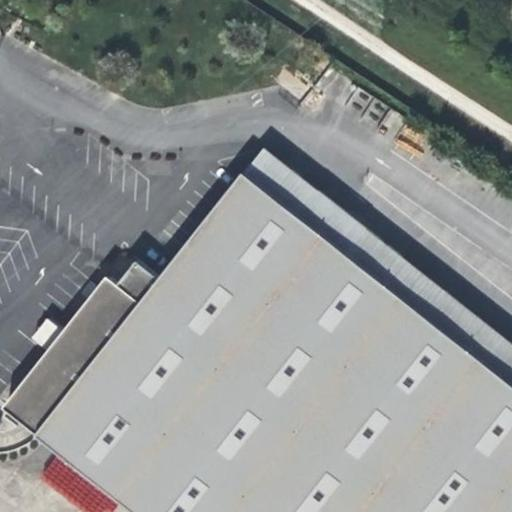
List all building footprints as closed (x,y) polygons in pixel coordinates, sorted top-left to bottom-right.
[(320,191),(265,148),(246,172),(301,215),(320,191)] [(314,511),(454,336),(384,280),(403,256),(320,191),(301,215),(246,172),(163,279),(139,259),(120,283),(110,275),(66,330),(50,317),(34,337),(50,350),(6,406),(140,511),(314,511)] [(473,311),(403,256),(384,280),(454,336),(473,311)] [(511,341),(473,311),(454,336),(511,381),(511,341)] [(511,511),(511,381),(454,336),(314,511),(511,511)] [(58,454),(40,474),(82,511),(107,511),(114,505),(58,454)]
